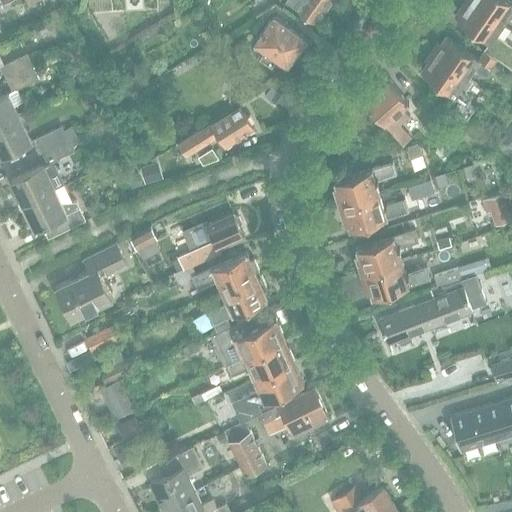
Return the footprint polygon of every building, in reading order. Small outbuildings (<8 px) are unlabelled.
[(291,0),(295,3),(294,5),(317,21),(332,0),(291,0)] [(502,23),(470,0),(466,0),(455,16),(490,40),(484,48),(488,51),(487,51),(497,58),(498,57),(511,67),(511,44),(495,33),(502,23)] [(511,1),(510,0),(470,0),(502,23),(511,11),(511,1)] [(288,62),(307,36),(275,14),(256,40),(264,45),(258,54),(272,64),(278,55),(288,62)] [(438,41),(431,51),(467,76),(475,65),(486,73),(497,58),(487,51),(482,59),(447,34),(440,43),(438,41)] [(1,64),(7,77),(33,64),(27,51),(1,64)] [(467,76),(431,51),(425,59),(428,61),(421,70),(455,94),(449,102),(467,114),(473,106),(466,101),(471,94),(460,86),(467,76)] [(33,64),(7,77),(13,90),(39,77),(33,64)] [(365,100),(401,141),(404,145),(412,138),(399,124),(410,115),(403,107),(409,102),(389,79),(365,100)] [(142,119),(152,113),(138,87),(127,93),(142,119)] [(0,125),(20,115),(9,91),(0,95),(0,125)] [(240,104),(186,137),(178,142),(186,155),(219,134),(225,144),(254,126),(240,104)] [(20,115),(0,125),(0,155),(32,139),(20,115)] [(511,146),(511,121),(500,140),(511,146)] [(36,137),(42,149),(68,137),(62,124),(36,137)] [(68,137),(42,149),(48,162),(74,149),(68,137)] [(401,158),(422,152),(418,142),(398,148),(401,158)] [(180,152),(158,160),(164,176),(186,168),(180,152)] [(334,178),(342,203),(380,191),(376,178),(396,171),(393,160),(334,178)] [(19,195),(23,203),(56,188),(44,163),(11,179),(13,182),(11,183),(17,196),(19,195)] [(56,188),(23,203),(27,211),(25,212),(31,225),(33,224),(35,227),(42,224),(48,237),(86,218),(77,200),(71,200),(64,184),(56,188)] [(380,191),(342,203),(350,227),(408,208),(405,197),(384,203),(380,191)] [(503,192),(483,198),(487,211),(491,210),(496,224),(511,219),(503,192)] [(184,267),(201,259),(219,251),(217,246),(244,235),(234,211),(209,223),(206,217),(186,226),(195,246),(178,253),(184,267)] [(356,246),(364,271),(402,259),(398,246),(418,239),(415,228),(356,246)] [(102,274),(127,262),(117,241),(84,257),(89,269),(56,284),(57,288),(56,288),(61,301),(63,300),(71,317),(113,298),(102,274)] [(216,277),(221,289),(261,272),(254,256),(250,258),(247,251),(194,274),(199,285),(216,277)] [(402,259),(364,271),(371,295),(430,276),(427,265),(406,271),(402,259)] [(435,274),(438,285),(482,271),(480,264),(461,270),(460,267),(435,274)] [(210,310),(219,329),(230,324),(227,315),(268,297),(264,290),(268,288),(261,272),(221,289),(227,302),(210,310)] [(388,340),(473,308),(465,286),(380,317),(388,340)] [(230,324),(219,329),(219,330),(214,333),(221,348),(240,344),(245,355),(285,337),(275,316),(253,326),(251,320),(235,323),(231,325),(230,324)] [(92,350),(119,337),(113,324),(86,337),(92,350)] [(285,337),(245,355),(228,362),(233,373),(249,366),(254,377),(295,359),(285,337)] [(124,355),(102,366),(110,381),(131,371),(124,355)] [(511,375),(511,357),(491,363),(496,380),(511,375)] [(295,359),(254,377),(259,388),(243,395),(248,406),(304,381),(295,359)] [(294,434),(329,417),(315,387),(260,413),(264,422),(283,413),(294,434)] [(511,397),(452,416),(451,415),(450,415),(460,449),(462,449),(461,447),(511,431),(511,397)] [(135,415),(117,423),(124,438),(155,424),(151,415),(138,421),(135,415)] [(246,472),(266,462),(246,420),(225,430),(246,472)] [(150,479),(162,504),(196,488),(188,473),(204,466),(193,444),(165,458),(171,469),(150,479)] [(362,511),(394,511),(399,510),(382,484),(361,498),(353,486),(333,499),(341,511),(340,511),(362,511)] [(196,488),(162,504),(166,511),(231,511),(226,501),(217,505),(212,496),(202,501),(196,488)]
